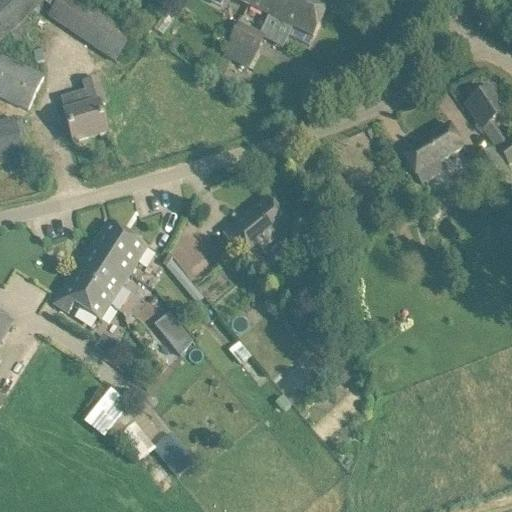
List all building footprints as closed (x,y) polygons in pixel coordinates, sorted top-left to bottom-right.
[(52,9),(47,16),(115,62),(134,33),(86,0),(43,0),(43,1),(42,0),(0,0),(0,43),(10,34),(17,42),(31,29),(24,21),(44,4),(52,9)] [(222,0),(232,0),(250,9),(254,0),(210,0),(220,4),(222,0)] [(293,0),(254,0),(250,9),(281,25),(293,0)] [(331,4),(321,0),(293,0),(281,25),(292,30),(289,38),(302,44),(305,37),(313,40),(331,4)] [(255,55),(264,38),(239,26),(230,43),(255,55)] [(0,61),(0,98),(28,112),(44,78),(2,58),(0,61)] [(105,106),(100,88),(97,79),(82,83),(85,93),(60,100),(73,144),(106,135),(98,108),(105,106)] [(481,130),(491,123),(506,113),(491,90),(466,107),(481,130)] [(0,164),(6,163),(17,160),(24,158),(18,139),(17,136),(14,124),(13,120),(0,123),(0,164)] [(462,149),(459,143),(448,126),(402,155),(412,172),(416,177),(420,184),(435,175),(431,168),(462,149)] [(511,141),(496,153),(507,170),(511,166),(511,141)] [(511,181),(492,151),(471,164),(470,165),(494,202),(511,190),(511,181)] [(290,228),(279,215),(267,200),(224,234),(252,270),(270,256),(264,249),(290,228)] [(107,223),(93,245),(117,259),(113,265),(130,276),(147,249),(107,223)] [(102,321),(130,276),(113,265),(117,259),(93,245),(53,307),(70,317),(77,306),(102,321)] [(179,272),(171,262),(166,269),(173,277),(179,272)] [(203,300),(189,283),(182,289),(196,306),(203,300)] [(0,344),(13,324),(0,315),(0,344)] [(153,327),(179,359),(192,344),(168,315),(153,327)] [(116,378),(115,396),(136,397),(137,379),(116,378)] [(102,439),(131,407),(113,391),(84,423),(102,439)] [(140,463),(156,448),(135,425),(118,440),(140,463)] [(169,436),(154,449),(182,480),(196,468),(169,436)]
